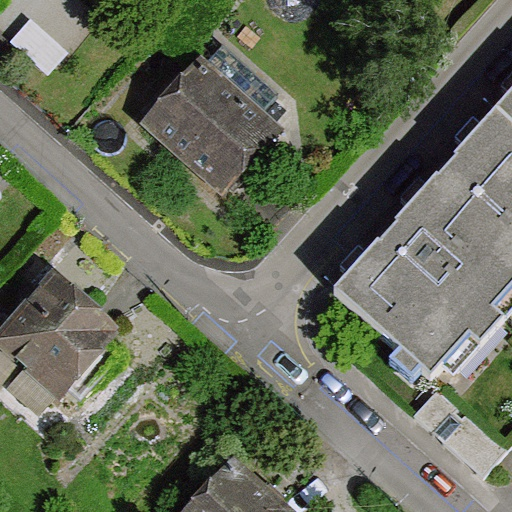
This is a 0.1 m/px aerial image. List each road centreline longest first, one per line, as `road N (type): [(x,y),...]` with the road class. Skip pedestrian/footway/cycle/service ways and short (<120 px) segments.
road 1 (residential): [(239,328),(511,25)]
road 2 (residential): [(0,113),(239,328)]
road 3 (residential): [(239,328),(441,511)]
